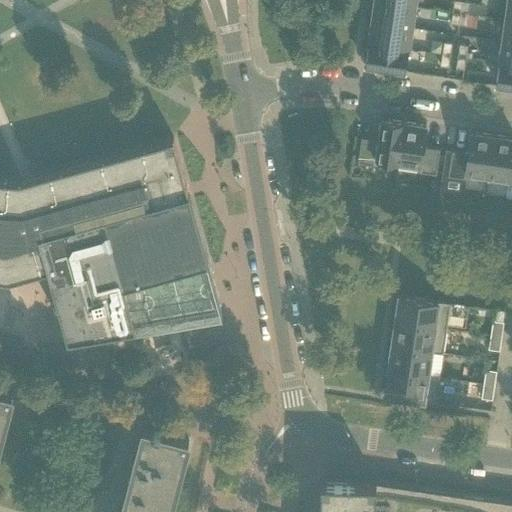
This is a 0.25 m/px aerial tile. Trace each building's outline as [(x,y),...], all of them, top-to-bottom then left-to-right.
[(376,0),(374,0),(371,21),(411,27),(414,6),(376,0)] [(456,0),(453,0),(452,11),(460,12),(462,1),(456,0)] [(462,1),(460,12),(468,14),(469,2),(462,1)] [(460,12),(452,11),(450,23),(458,24),(460,12)] [(468,14),(460,12),(458,24),(466,25),(468,14)] [(511,20),(505,19),(502,41),(511,42),(511,20)] [(368,43),(408,49),(411,27),(371,21),(368,43)] [(499,63),(511,64),(511,42),(502,41),(499,63)] [(450,55),(451,43),(444,42),(442,53),(450,55)] [(408,49),(368,43),(365,65),(405,71),(408,49)] [(457,56),(465,57),(467,45),(459,44),(457,56)] [(450,55),(442,53),(440,65),(448,66),(450,55)] [(464,68),(465,57),(457,56),(456,67),(464,68)] [(511,64),(499,63),(496,84),(511,86),(511,64)] [(397,162),(403,121),(381,118),(378,139),(361,137),(357,162),(376,165),(377,159),(397,162)] [(426,125),(403,121),(397,162),(418,165),(417,171),(436,174),(439,148),(423,146),(426,125)] [(494,135),(471,131),(468,153),(451,150),(447,175),(466,178),(467,172),(488,175),(494,135)] [(488,175),(487,182),(507,185),(511,185),(511,137),(494,135),(488,175)] [(0,277),(9,278),(30,273),(28,265),(47,259),(67,331),(219,305),(209,269),(210,269),(188,190),(173,137),(19,180),(0,178),(0,277)] [(431,179),(430,188),(439,190),(440,180),(431,179)] [(399,296),(395,320),(447,328),(450,303),(399,295),(399,296)] [(395,320),(392,345),(431,351),(443,353),(447,328),(395,320)] [(490,334),(501,336),(503,322),(492,320),(490,334)] [(0,334),(0,342),(20,348),(23,340),(0,334)] [(501,336),(490,334),(488,349),(499,350),(501,336)] [(392,345),(388,369),(428,375),(431,351),(392,345)] [(42,346),(40,353),(103,369),(108,350),(42,346)] [(388,369),(384,395),(424,401),(436,402),(439,377),(428,375),(388,369)] [(483,383),(494,385),(496,371),(485,369),(483,383)] [(492,399),(494,385),(483,383),(481,398),(492,399)] [(0,436),(11,393),(0,389),(0,436)] [(133,464),(127,489),(172,501),(188,438),(143,427),(136,452),(135,452),(131,464),(133,464)] [(319,511),(511,511),(511,501),(376,481),(321,479),(319,511)] [(168,511),(172,501),(127,489),(120,511),(168,511)]
